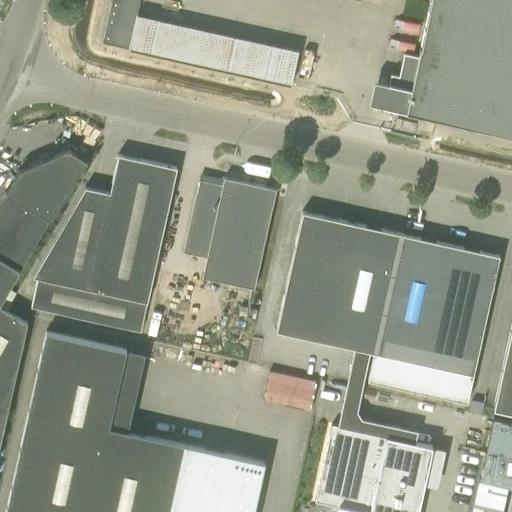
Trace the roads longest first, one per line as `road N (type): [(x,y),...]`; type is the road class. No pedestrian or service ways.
road 1 (unclassified): [(511,172),(114,90),(7,81)]
road 2 (unknown): [(171,369),(257,387),(277,401),(288,451),(276,511)]
road 3 (unknown): [(192,105),(171,297)]
